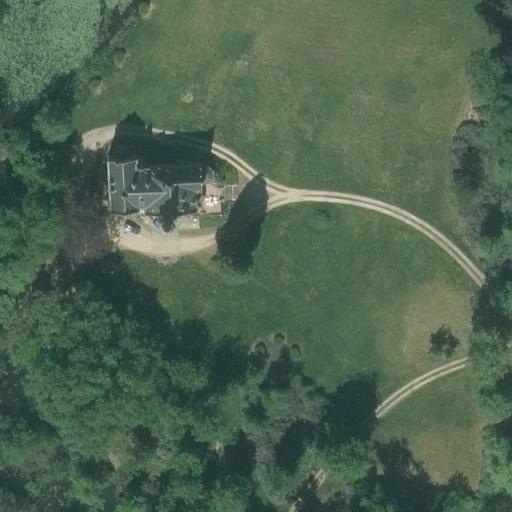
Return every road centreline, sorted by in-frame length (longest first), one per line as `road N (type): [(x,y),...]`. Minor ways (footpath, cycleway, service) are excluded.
road 1 (track): [(511,316),(423,225),(374,204),(283,195),(222,153),(181,138),(113,136),(80,158),(91,211),(133,241),(207,239),(265,205)]
road 2 (track): [(294,511),(364,420),(444,366),(511,345)]
